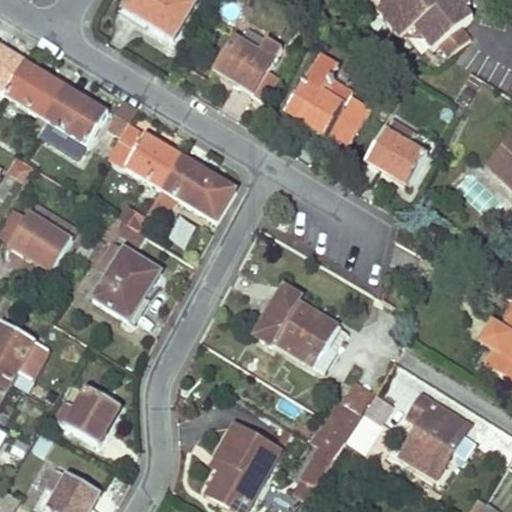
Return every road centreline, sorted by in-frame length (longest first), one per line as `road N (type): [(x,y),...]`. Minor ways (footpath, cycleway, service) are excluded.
road 1 (residential): [(266,168),(165,375),(159,480),(140,511)]
road 2 (residential): [(57,36),(266,168)]
road 3 (residential): [(266,168),(383,246)]
